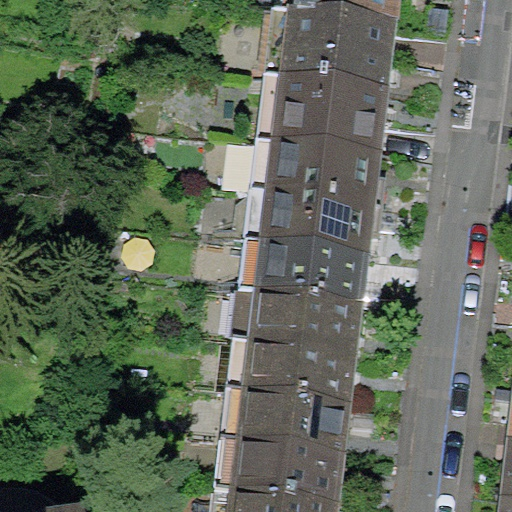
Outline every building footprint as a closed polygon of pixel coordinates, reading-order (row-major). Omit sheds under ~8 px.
[(284,0),(282,18),(292,19),(392,31),(393,19),(395,0),(284,0)] [(292,19),(284,85),(384,97),(385,84),(392,31),(292,19)] [(377,150),(384,97),(284,85),(276,150),(376,162),(377,150)] [(250,198),(380,213),(381,201),(383,185),(373,184),(376,162),(276,150),(243,147),(237,196),(250,198)] [(250,198),(244,247),(364,262),(365,250),(366,240),(377,242),(380,213),(250,198)] [(360,298),(364,262),(244,247),(238,297),(358,311),(360,298)] [(353,349),(358,311),(238,297),(232,347),(352,361),(353,349)] [(352,361),(232,347),(226,396),(346,411),(348,397),(352,361)] [(220,446),(340,460),(342,448),(346,411),(226,396),(220,446)] [(340,460),(220,446),(214,495),(334,510),(335,499),(340,460)] [(214,495),(212,511),(333,511),(334,510),(214,495)]
